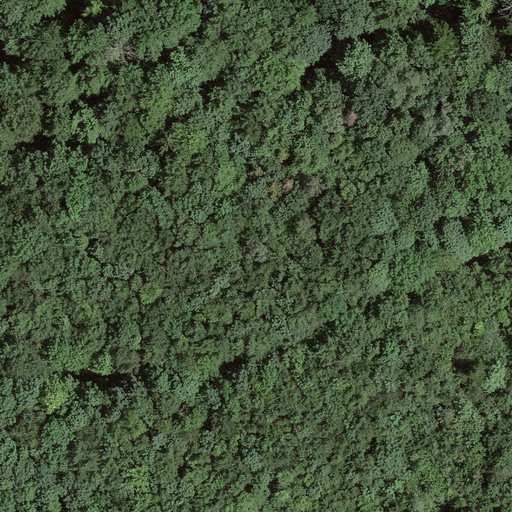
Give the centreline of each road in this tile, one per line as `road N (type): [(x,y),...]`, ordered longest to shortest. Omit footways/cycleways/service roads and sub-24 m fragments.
road 1 (track): [(192,366),(263,359),(511,248)]
road 2 (track): [(279,478),(273,458),(206,408),(192,366),(0,373)]
